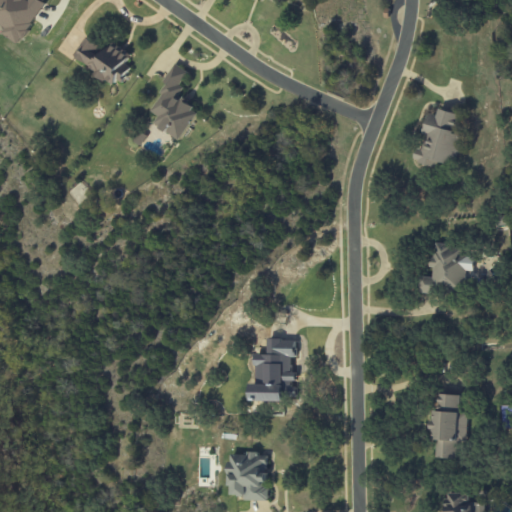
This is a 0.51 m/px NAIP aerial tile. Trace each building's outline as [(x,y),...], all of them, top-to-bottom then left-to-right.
[(46,3),(40,0),(0,0),(0,25),(5,29),(2,33),(20,45),(46,3)] [(73,60),(119,85),(129,67),(125,65),(131,55),(112,45),(109,51),(86,38),(73,60)] [(180,141),(200,111),(178,97),(184,88),(180,85),(188,73),(175,64),(163,82),(167,85),(151,111),(159,116),(154,124),(180,141)] [(459,113),(439,109),(438,115),(428,113),(418,163),(437,167),(438,163),(455,166),(461,136),(455,134),(459,113)] [(418,290),(464,293),(468,247),(434,245),(432,277),(419,277),(418,290)] [(461,395),(439,394),(439,412),(435,411),(433,458),(456,459),(456,442),(466,442),(467,413),(460,413),(461,395)] [(267,502),(268,454),(231,454),(230,496),(244,496),(244,501),(267,502)] [(484,511),(483,503),(468,504),(467,492),(448,494),(449,511),(484,511)]
